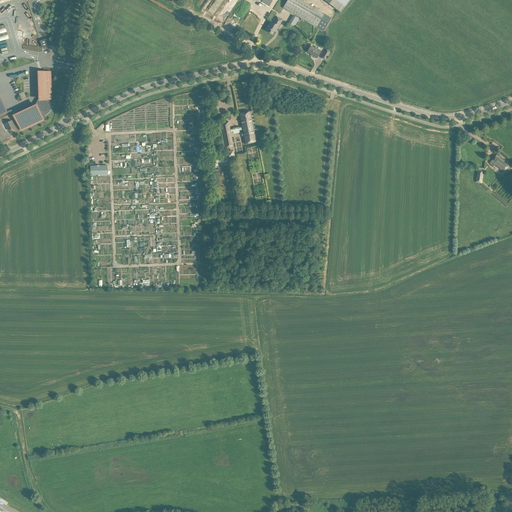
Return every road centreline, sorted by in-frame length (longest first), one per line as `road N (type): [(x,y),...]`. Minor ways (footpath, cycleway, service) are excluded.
road 1 (tertiary): [(63,125),(140,89),(254,64),(436,116),(511,100)]
road 2 (unclassified): [(63,125),(91,0)]
road 3 (track): [(53,511),(33,482),(18,413),(0,405)]
